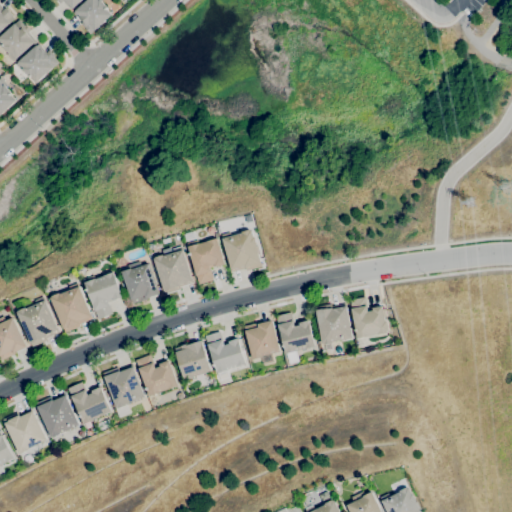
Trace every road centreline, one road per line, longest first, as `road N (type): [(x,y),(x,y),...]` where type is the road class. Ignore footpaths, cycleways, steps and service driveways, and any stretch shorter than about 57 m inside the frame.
road 1 (residential): [(511,255),(334,278),(168,324),(0,393)]
road 2 (residential): [(165,0),(0,147)]
